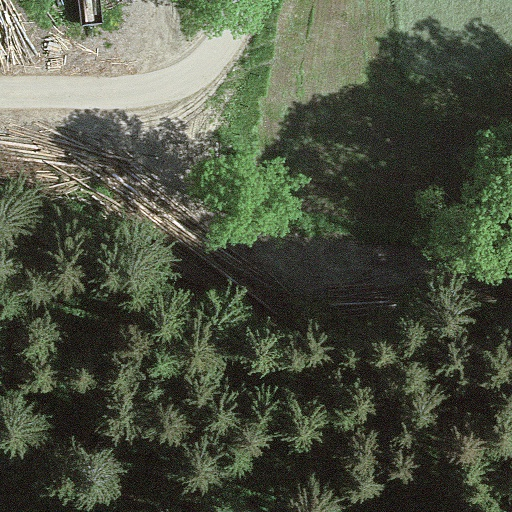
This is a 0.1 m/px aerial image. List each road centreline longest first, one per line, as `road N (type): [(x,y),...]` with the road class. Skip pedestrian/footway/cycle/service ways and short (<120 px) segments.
road 1 (track): [(164,90),(180,199),(280,238),(511,177)]
road 2 (track): [(0,103),(164,90),(207,73),(242,32),(243,0)]
